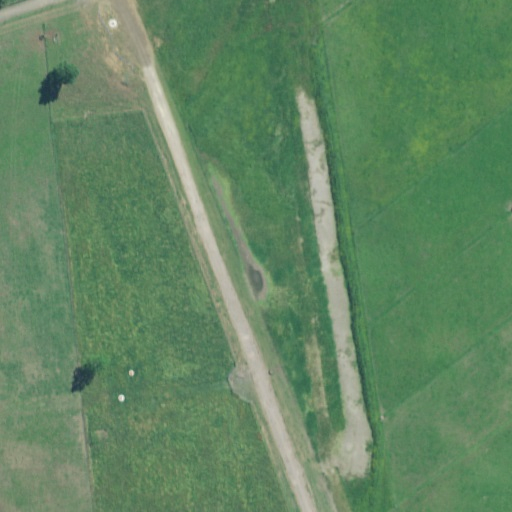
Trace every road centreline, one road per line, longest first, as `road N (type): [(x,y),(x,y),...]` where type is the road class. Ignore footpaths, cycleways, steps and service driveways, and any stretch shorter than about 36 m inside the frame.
road 1 (track): [(145,0),(327,511)]
road 2 (secondary): [(163,0),(282,511)]
road 3 (secondary): [(233,511),(122,0)]
